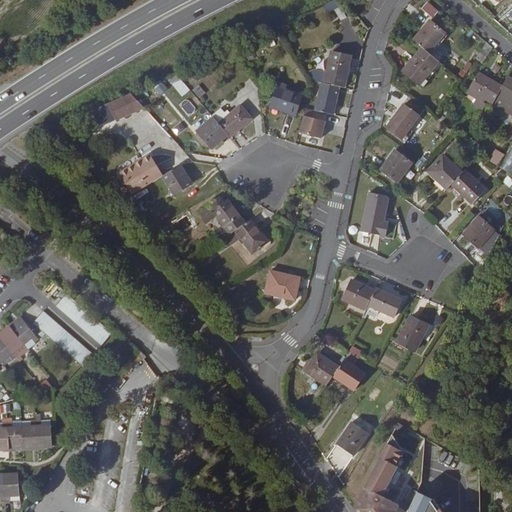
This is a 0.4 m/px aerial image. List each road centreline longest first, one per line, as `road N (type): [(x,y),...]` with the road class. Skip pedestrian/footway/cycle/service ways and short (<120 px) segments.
road 1 (residential): [(311,469),(160,355),(41,250)]
road 2 (tertiary): [(231,361),(124,248),(0,151)]
road 3 (trunk): [(0,130),(221,0)]
road 4 (trunk): [(173,0),(0,103)]
road 5 (residential): [(342,175),(372,41),(395,0)]
road 6 (residential): [(275,355),(308,321),(325,245)]
